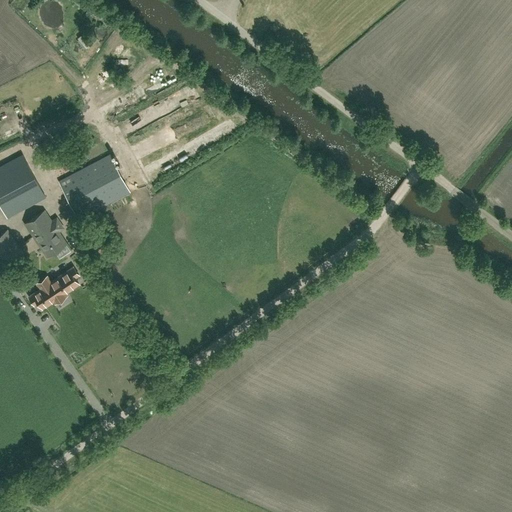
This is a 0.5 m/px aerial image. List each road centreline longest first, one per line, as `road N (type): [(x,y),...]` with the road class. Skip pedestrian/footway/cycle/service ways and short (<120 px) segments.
road 1 (unclassified): [(0,507),(370,231),(420,165)]
road 2 (unclassified): [(420,165),(199,0)]
